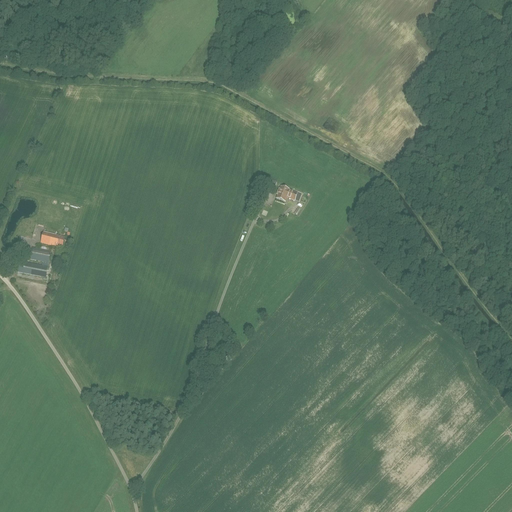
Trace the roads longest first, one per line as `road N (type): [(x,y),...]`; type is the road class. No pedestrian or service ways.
road 1 (unknown): [(132,487),(190,395),(264,194)]
road 2 (unclassified): [(138,511),(89,404),(0,275)]
